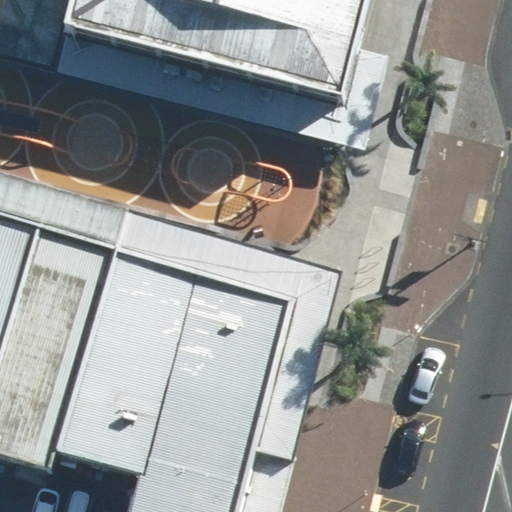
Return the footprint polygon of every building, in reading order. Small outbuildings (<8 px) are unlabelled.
[(0,0),(0,63),(39,74),(48,40),(58,0),(0,0)] [(58,0),(48,40),(338,113),(366,0),(58,0)] [(345,169),(228,141),(214,200),(331,228),(345,169)] [(0,358),(35,239),(0,229),(0,358)] [(50,485),(57,467),(115,263),(35,239),(0,358),(0,471),(10,474),(50,485)] [(97,478),(136,489),(142,469),(194,284),(115,263),(57,467),(97,478)] [(289,312),(194,284),(142,469),(238,495),(289,312)] [(233,511),(238,495),(142,469),(136,489),(129,511),(233,511)]
